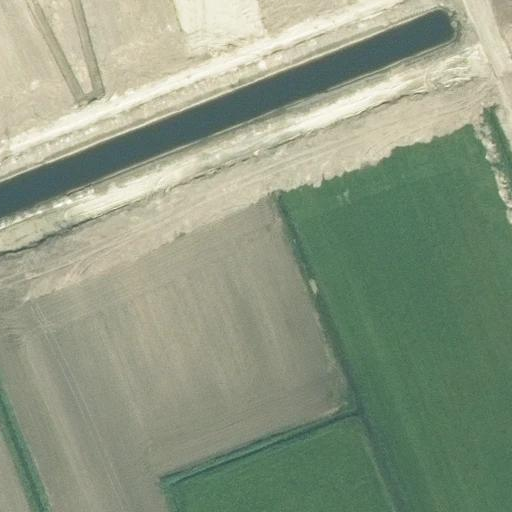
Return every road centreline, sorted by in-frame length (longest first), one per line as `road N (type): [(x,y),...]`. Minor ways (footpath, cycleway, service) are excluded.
road 1 (residential): [(0,243),(443,70)]
road 2 (residential): [(490,432),(288,511)]
road 3 (residential): [(0,422),(17,415),(55,511)]
